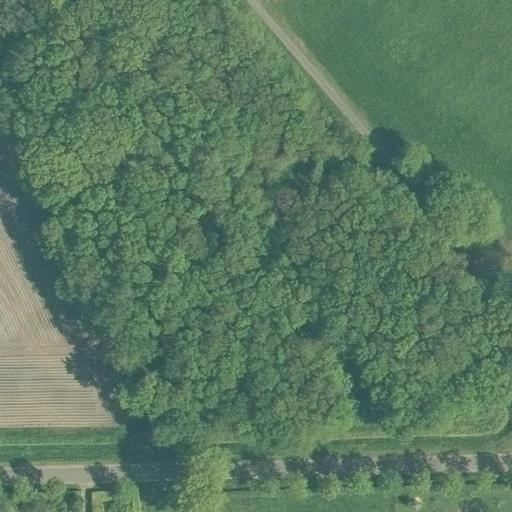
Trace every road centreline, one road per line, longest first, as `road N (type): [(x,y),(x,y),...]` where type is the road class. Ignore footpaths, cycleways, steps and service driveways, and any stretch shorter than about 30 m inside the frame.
road 1 (tertiary): [(0,477),(511,463)]
road 2 (unclassified): [(511,380),(460,254)]
